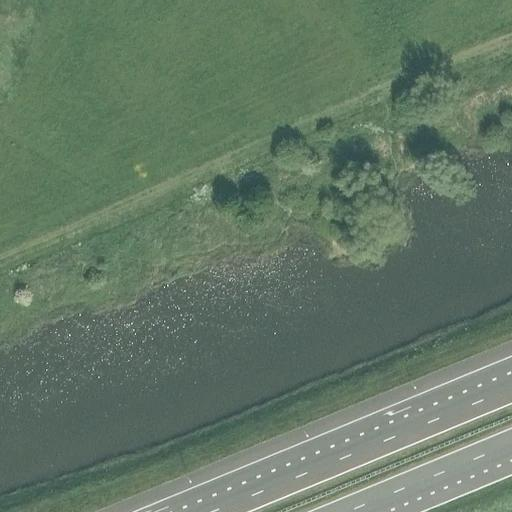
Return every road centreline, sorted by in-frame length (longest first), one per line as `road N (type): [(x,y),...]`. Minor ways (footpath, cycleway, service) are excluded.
road 1 (track): [(511,43),(0,265)]
road 2 (motorway): [(511,389),(214,511)]
road 3 (motorway): [(351,511),(511,445)]
